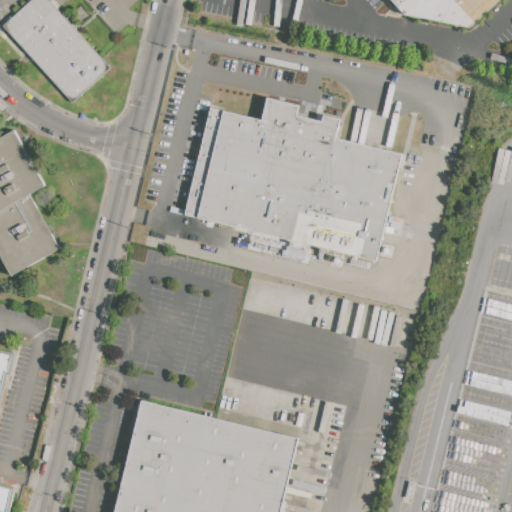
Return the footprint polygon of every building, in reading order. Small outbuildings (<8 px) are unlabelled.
[(31,0),(50,0),(111,67),(73,101),(4,25),(31,0)] [(505,0),(472,31),(407,12),(395,0),(505,0)] [(186,212),(377,259),(402,155),(336,139),(341,119),(324,114),(321,123),(297,117),(300,106),(266,98),(260,121),(211,109),(186,212)] [(0,137),(14,130),(46,187),(31,195),(60,249),(11,277),(0,256),(0,137)] [(0,511),(6,511),(12,490),(0,486),(0,396),(5,374),(9,375),(13,356),(0,353),(0,511)] [(114,511),(141,400),(299,438),(281,511),(114,511)]
